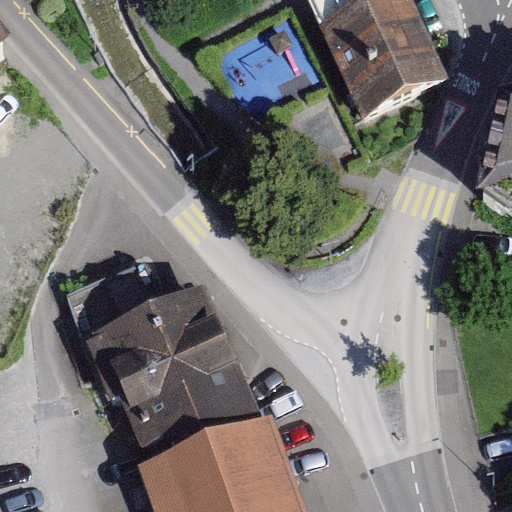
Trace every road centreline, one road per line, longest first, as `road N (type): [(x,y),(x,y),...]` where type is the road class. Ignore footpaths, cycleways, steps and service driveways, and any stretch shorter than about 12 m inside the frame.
road 1 (residential): [(0,5),(197,225),(300,317),(376,340)]
road 2 (residential): [(376,340),(391,280),(499,0)]
road 3 (residential): [(422,511),(376,340)]
